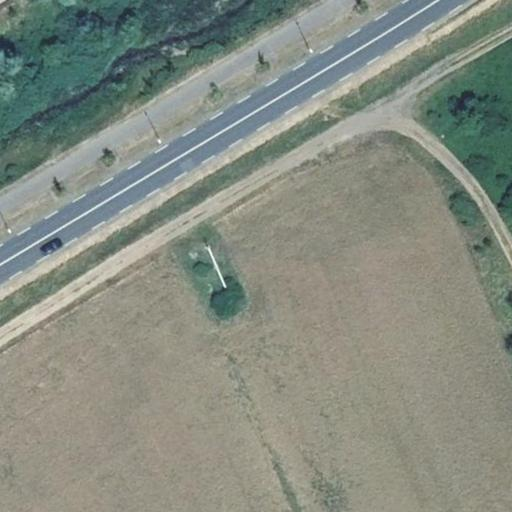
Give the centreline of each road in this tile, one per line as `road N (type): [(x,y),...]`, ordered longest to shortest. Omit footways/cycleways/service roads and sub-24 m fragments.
road 1 (track): [(0,333),(185,218),(307,161),(511,41)]
road 2 (secondary): [(0,264),(436,0)]
